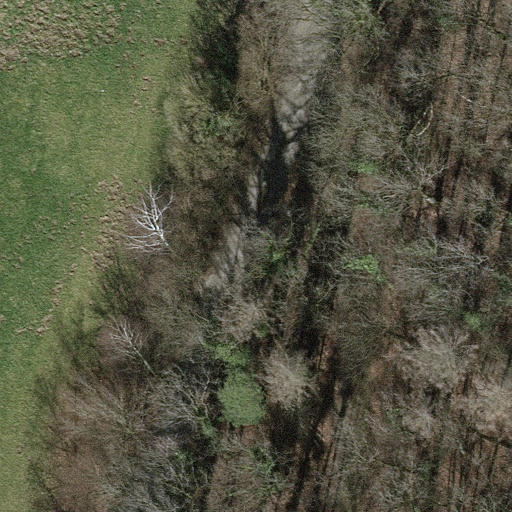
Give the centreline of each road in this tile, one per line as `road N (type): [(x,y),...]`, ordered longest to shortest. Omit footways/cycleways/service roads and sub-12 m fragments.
road 1 (track): [(302,127),(144,511)]
road 2 (track): [(302,127),(350,224),(354,511)]
road 3 (track): [(350,0),(302,127)]
road 4 (track): [(284,0),(302,127)]
